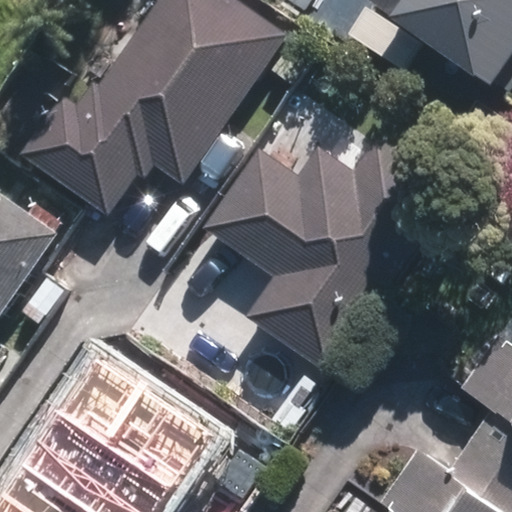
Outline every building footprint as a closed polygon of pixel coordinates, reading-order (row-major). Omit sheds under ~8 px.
[(235,0),(162,0),(100,88),(97,85),(78,111),(64,101),(24,158),(109,219),(137,180),(144,186),(155,170),(181,189),(289,38),(235,0)] [(511,0),(365,0),(363,4),(493,96),(511,69),(511,0)] [(250,323),(333,381),(463,195),(384,140),(360,176),(325,152),(305,181),(266,153),(210,232),(280,281),(250,323)] [(0,326),(62,238),(0,194),(0,326)] [(478,432),(511,456),(511,333),(506,329),(469,382),(499,403),(478,432)] [(37,470),(97,511),(171,511),(210,456),(112,389),(79,437),(66,428),(37,470)] [(250,410),(212,466),(216,470),(242,487),(280,431),(250,410)] [(511,511),(511,456),(478,432),(457,462),(428,441),(389,496),(408,509),(406,511),(511,511)] [(225,508),(238,489),(210,469),(197,489),(225,508)]
